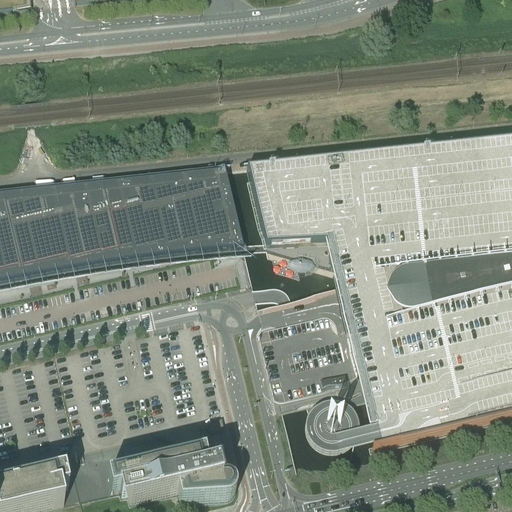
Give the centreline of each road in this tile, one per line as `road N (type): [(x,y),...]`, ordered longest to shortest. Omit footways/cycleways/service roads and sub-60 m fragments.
road 1 (tertiary): [(92,44),(280,26),(385,0)]
road 2 (tertiary): [(337,0),(61,33)]
road 3 (tertiary): [(282,487),(245,326),(220,304),(183,316)]
road 4 (tertiary): [(183,316),(209,320),(221,333),(258,490)]
road 5 (secondary): [(511,461),(324,506)]
road 6 (tertiary): [(0,359),(183,316)]
road 7 (unknown): [(511,155),(362,171),(350,177),(348,198)]
road 8 (unknown): [(348,198),(511,180)]
road 9 (unknown): [(351,228),(511,213)]
road 10 (unknown): [(359,273),(511,250)]
road 11 (unknown): [(376,344),(511,312)]
road 12 (unknown): [(381,374),(511,341)]
road 13 (unknown): [(384,394),(511,360)]
road 14 (unknown): [(392,434),(511,396)]
